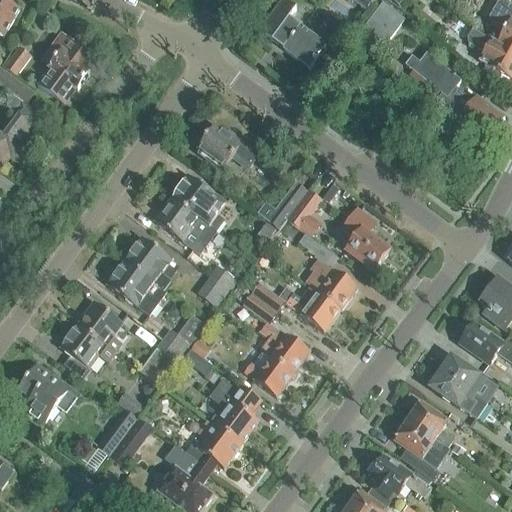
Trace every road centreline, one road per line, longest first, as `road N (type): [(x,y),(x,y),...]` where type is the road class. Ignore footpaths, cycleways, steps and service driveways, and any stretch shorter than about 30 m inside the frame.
road 1 (residential): [(0,343),(133,162),(192,50)]
road 2 (residential): [(466,254),(192,50)]
road 3 (residential): [(274,511),(466,254)]
road 4 (residential): [(0,252),(148,31)]
